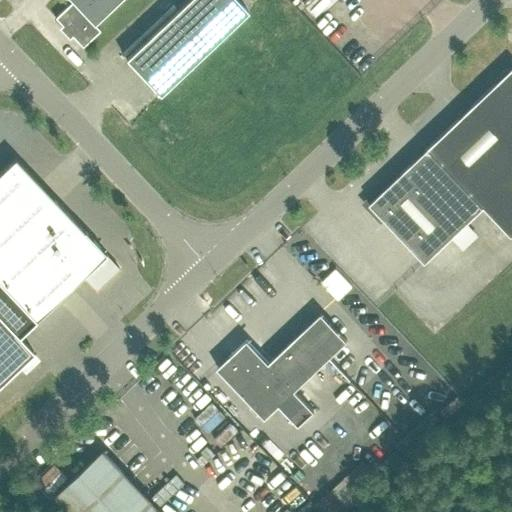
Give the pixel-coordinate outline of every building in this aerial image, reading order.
[(82,46),(99,30),(94,24),(119,0),(70,0),(71,1),(54,17),(82,46)] [(237,0),(185,0),(125,58),(159,94),(247,10),(237,0)] [(497,81),(428,147),(396,177),(394,175),(364,202),(381,220),(384,217),(425,261),(484,205),(511,234),(511,233),(511,67),(509,70),(507,67),(495,78),(497,81)] [(14,157),(0,170),(0,282),(35,319),(82,275),(96,290),(119,268),(14,157)] [(0,382),(33,351),(18,335),(35,319),(0,282),(0,382)] [(321,312),(269,362),(247,339),(217,367),(265,417),(279,404),(298,424),(314,410),(295,389),(347,340),(321,312)] [(73,511),(162,511),(103,449),(56,493),(73,511)]
